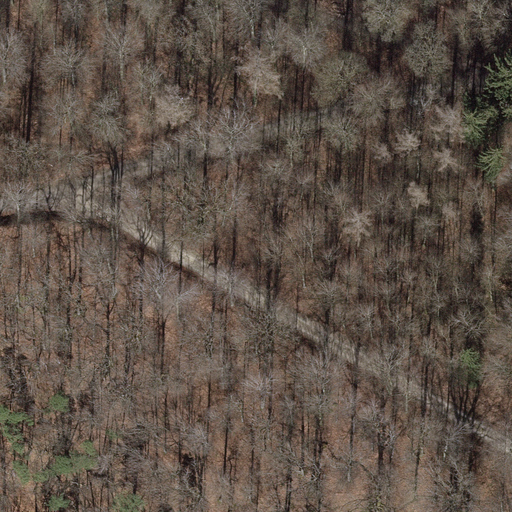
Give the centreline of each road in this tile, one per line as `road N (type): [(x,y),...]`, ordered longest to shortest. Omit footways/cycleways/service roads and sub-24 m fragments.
road 1 (track): [(0,204),(85,190),(147,163),(409,96),(511,82)]
road 2 (track): [(511,447),(85,190)]
